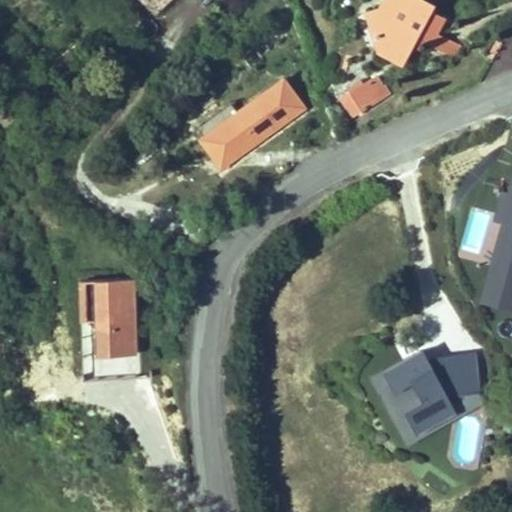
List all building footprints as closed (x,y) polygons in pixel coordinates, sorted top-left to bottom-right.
[(408,46),(412,37),(420,20),(404,13),(404,5),(392,0),(362,0),(356,9),(342,14),(358,57),(380,64),(386,51),(399,41),(408,46)] [(442,49),(412,37),(408,46),(438,58),(442,49)] [(209,129),(194,139),(218,172),(307,110),(284,76),(235,110),(230,103),(203,122),(209,129)] [(334,106),(329,96),(320,100),(328,124),(366,105),(357,85),(346,89),(349,100),(334,106)] [(346,89),(329,96),(334,106),(349,100),(346,89)] [(511,312),(511,163),(477,303),(511,312)] [(59,291),(59,392),(115,387),(113,292),(59,291)] [(354,420),(361,432),(374,443),(382,436),(394,449),(420,428),(416,415),(428,409),(449,398),(439,368),(417,376),(420,396),(411,399),(388,369),(351,400),(361,412),(354,420)] [(434,426),(454,414),(449,398),(428,409),(434,426)]
